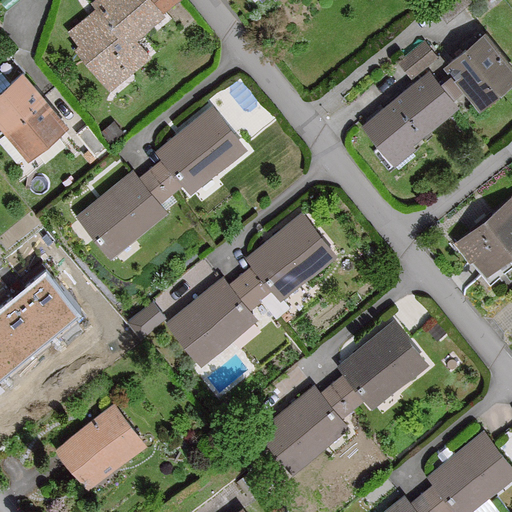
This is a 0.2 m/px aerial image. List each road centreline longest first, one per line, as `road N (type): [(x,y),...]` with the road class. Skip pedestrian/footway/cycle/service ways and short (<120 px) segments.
road 1 (residential): [(511,373),(208,0)]
road 2 (motorway): [(0,244),(126,153),(370,0)]
road 3 (motorway): [(103,0),(0,69)]
